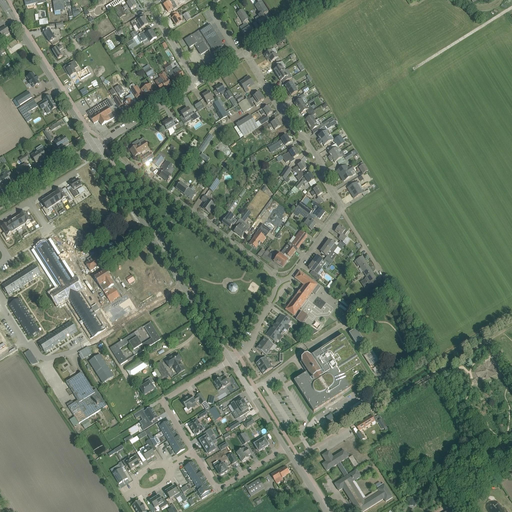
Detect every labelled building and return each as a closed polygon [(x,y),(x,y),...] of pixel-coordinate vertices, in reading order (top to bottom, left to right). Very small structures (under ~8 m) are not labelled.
[(65,10),(63,0),(55,0),(55,2),(53,2),(54,12),(65,10)] [(117,0),(118,0),(109,6),(111,10),(126,1),(125,0),(117,0)] [(123,7),(125,10),(129,7),(131,10),(137,6),(133,0),(128,3),(123,7)] [(168,3),(164,6),(168,12),(172,10),(173,9),(171,6),(169,3),(169,2),(168,3)] [(256,18),(255,19),(258,23),(258,22),(259,23),(262,28),(269,23),(266,19),(265,18),(265,17),(263,15),(268,12),(268,11),(263,4),(261,2),(257,4),(260,8),(257,10),(260,15),(256,18)] [(114,9),(120,18),(125,14),(120,6),(114,9)] [(248,19),(242,10),(237,13),(243,22),(248,19)] [(177,16),(175,13),(172,15),(174,18),(172,19),(176,25),(182,22),(178,15),(177,16)] [(192,18),(188,13),(183,16),(187,22),(192,18)] [(131,23),(134,27),(136,26),(139,31),(148,24),(144,18),(140,20),(138,18),(131,23)] [(253,33),(250,29),(249,28),(246,24),(240,28),(243,32),(246,38),(253,33)] [(190,37),(185,40),(190,48),(189,48),(194,45),(195,45),(197,47),(196,48),(197,50),(198,50),(201,55),(208,50),(211,55),(211,54),(213,53),(214,53),(216,51),(223,46),(224,47),(221,42),(216,35),(214,31),(210,26),(210,25),(207,26),(208,27),(200,32),(200,31),(192,36),(190,37)] [(0,29),(0,39),(10,33),(6,27),(4,28),(3,27),(0,29)] [(48,30),(44,33),(50,43),(51,42),(53,46),(58,43),(59,42),(57,38),(58,38),(57,37),(55,38),(53,36),(49,30),(48,30)] [(140,35),(137,36),(141,43),(143,42),(148,39),(150,42),(152,41),(157,38),(154,34),(152,31),(147,34),(145,31),(141,34),(140,35)] [(52,51),(58,60),(63,57),(59,51),(63,48),(61,46),(58,48),(57,48),(52,51)] [(264,55),(267,59),(274,54),(271,48),(268,50),(269,51),(264,55)] [(267,59),(268,61),(269,60),(271,63),(275,60),(276,61),(279,60),(275,54),(274,54),(267,59)] [(277,64),(273,67),(275,66),(277,68),(275,70),(274,70),(277,76),(285,71),(283,68),(285,67),(282,61),(277,64)] [(163,67),(167,72),(173,69),(170,64),(169,65),(168,64),(163,67)] [(78,67),(76,65),(72,67),(70,68),(68,65),(63,67),(66,72),(67,71),(71,77),(76,74),(74,70),(78,67)] [(154,74),(148,65),(142,69),(148,77),(154,74)] [(171,78),(173,77),(176,82),(184,77),(178,68),(168,74),(171,78)] [(77,73),(81,79),(86,76),(82,70),(77,73)] [(277,76),(281,81),(283,80),(285,82),(283,83),(292,78),(287,70),(285,71),(277,76)] [(165,89),(171,85),(163,72),(159,75),(160,78),(155,81),(157,85),(160,90),(164,87),(165,89)] [(33,73),(27,77),(29,81),(28,82),(31,85),(34,88),(40,84),(38,81),(39,80),(36,76),(35,77),(33,73)] [(245,80),(240,83),(243,88),(246,93),(249,91),(250,91),(248,88),(250,87),(254,85),(249,77),(245,79),(245,80)] [(285,89),(287,92),(295,88),(292,83),(285,87),(286,89),(285,89)] [(147,95),(149,99),(155,95),(151,89),(152,88),(150,84),(141,90),(145,96),(147,95)] [(218,94),(221,93),(222,95),(224,94),(228,101),(233,97),(229,91),(227,93),(222,84),(215,89),(218,94)] [(97,90),(101,98),(103,97),(101,92),(105,89),(103,86),(97,90)] [(120,86),(115,89),(120,96),(125,93),(120,86)] [(140,96),(135,87),(131,90),(136,98),(140,96)] [(287,92),(289,95),(290,95),(291,96),(298,92),(295,88),(287,92)] [(28,92),(15,100),(20,107),(32,98),(28,92)] [(209,92),(203,96),(205,100),(206,101),(208,104),(211,103),(212,105),(213,104),(218,112),(217,113),(218,114),(220,118),(221,120),(227,116),(225,112),(226,112),(221,104),(218,100),(218,101),(215,102),(212,97),(212,96),(209,92)] [(264,100),(259,93),(253,97),(251,99),(249,97),(246,99),(246,100),(238,105),(244,113),(254,107),(252,103),(253,102),(257,107),(262,103),(261,102),(264,100)] [(295,104),(298,109),(305,105),(302,100),(305,97),(303,94),(298,98),(300,100),(295,104)] [(127,101),(124,103),(126,106),(125,107),(125,108),(128,112),(136,107),(134,104),(136,103),(131,95),(127,98),(125,99),(127,101)] [(57,108),(50,96),(44,100),(45,101),(39,105),(42,110),(44,109),(47,114),(57,108)] [(123,105),(118,97),(114,99),(119,107),(123,105)] [(87,113),(91,118),(90,119),(94,124),(99,121),(102,126),(114,118),(109,109),(113,106),(109,99),(87,113)] [(27,104),(19,110),(22,115),(27,122),(32,119),(28,113),(37,106),(34,101),(28,105),(27,104)] [(308,114),(313,111),(311,107),(308,110),(305,105),(298,109),(301,114),(306,111),(308,114)] [(260,112),(262,115),(265,113),(267,116),(272,113),(268,107),(264,109),(260,112)] [(183,116),(180,118),(182,121),(185,119),(185,120),(190,117),(193,122),(199,118),(195,113),(192,115),(188,109),(181,113),(183,116)] [(308,114),(310,117),(305,121),(308,126),(316,121),(313,116),(315,114),(313,111),(308,114)] [(259,128),(251,116),(237,125),(244,137),(253,132),(259,128)] [(266,116),(259,121),(262,126),(269,121),(266,116)] [(66,117),(63,119),(65,123),(67,122),(69,125),(71,124),(66,117)] [(164,123),(163,124),(166,128),(167,130),(172,127),(175,132),(179,130),(182,129),(182,128),(181,128),(179,124),(179,123),(178,124),(175,126),(171,119),(167,122),(166,121),(164,122),(164,123)] [(316,121),(308,126),(312,131),(318,127),(320,129),(324,127),(324,128),(327,126),(329,125),(327,121),(325,122),(322,124),(319,119),(316,121)] [(269,128),(269,129),(273,127),(275,130),(281,127),(277,120),(269,125),(268,126),(269,128)] [(269,125),(267,123),(259,128),(253,132),(255,136),(257,135),(258,135),(269,128),(268,126),(269,125)] [(318,140),(319,143),(331,135),(328,130),(318,136),(320,139),(318,140)] [(47,131),(44,133),(50,143),(54,141),(47,131)] [(281,139),(282,140),(279,142),(278,141),(272,145),(271,144),(267,146),(270,151),(280,145),(280,146),(284,144),(285,146),(291,143),(286,136),(281,139)] [(69,144),(65,137),(61,140),(60,138),(54,142),(59,149),(61,147),(62,149),(69,144)] [(328,137),(319,143),(320,145),(323,143),(324,146),(328,143),(332,141),(331,138),(330,139),(328,137)] [(134,148),(130,151),(134,158),(141,153),(145,151),(143,148),(148,145),(146,143),(144,139),(139,141),(133,145),(134,148)] [(331,156),(328,157),(330,160),(339,154),(342,152),(339,147),(338,148),(329,153),(331,156)] [(289,152),(286,155),(285,155),(282,157),(286,163),(289,161),(291,163),(295,161),(293,159),(299,155),(295,149),(289,152)] [(47,158),(44,154),(42,151),(38,153),(38,152),(31,156),(36,163),(39,161),(40,163),(47,158)] [(339,154),(330,160),(331,162),(333,160),(335,163),(337,162),(339,160),(343,158),(344,157),(345,156),(342,152),(339,154)] [(145,157),(141,160),(144,165),(145,164),(146,166),(150,164),(152,162),(151,160),(152,160),(152,159),(154,158),(151,153),(145,157)] [(345,156),(344,157),(346,161),(353,157),(351,154),(351,153),(345,156)] [(19,159),(22,163),(29,159),(26,155),(19,159)] [(158,155),(153,163),(158,167),(164,159),(158,155)] [(173,166),(170,164),(166,161),(161,168),(164,170),(159,176),(167,182),(172,176),(167,173),(173,166)] [(337,171),(340,177),(352,169),(351,167),(348,169),(346,165),(348,164),(346,161),(341,164),(343,167),(337,171)] [(295,167),(292,171),(293,173),(296,172),(297,175),(298,174),(299,176),(296,178),(299,182),(304,176),(301,172),(303,171),(307,168),(303,163),(298,166),(295,168),(295,167)] [(30,169),(27,165),(26,164),(20,168),(20,169),(17,171),(19,173),(22,171),(23,173),(30,169)] [(361,166),(359,168),(363,174),(368,171),(364,164),(361,166)] [(281,177),(285,180),(292,170),(288,167),(281,177)] [(352,169),(340,177),(344,182),(353,176),(356,174),(354,171),(352,169)] [(12,176),(9,172),(8,171),(3,175),(4,177),(0,179),(0,184),(2,187),(6,185),(6,184),(10,181),(11,182),(9,178),(12,176)] [(295,187),(291,191),(293,193),(296,188),(299,190),(301,188),(300,187),(303,184),(303,183),(305,186),(309,184),(314,180),(310,174),(306,176),(305,177),(305,178),(302,180),(301,180),(300,182),(295,187)] [(207,188),(213,192),(220,182),(214,178),(207,188)] [(72,188),(70,190),(75,198),(80,195),(78,191),(83,188),(81,185),(82,184),(80,181),(79,181),(78,179),(70,184),(71,186),(72,188)] [(176,189),(192,201),(196,195),(192,192),(195,188),(192,186),(189,190),(189,189),(181,183),(176,189)] [(350,191),(352,193),(360,188),(358,185),(356,183),(347,188),(350,192),(350,191)] [(314,191),(311,193),(313,196),(316,194),(317,197),(323,193),(319,187),(313,190),(314,191)] [(360,188),(352,193),(353,195),(352,195),(354,199),(363,193),(362,192),(360,188)] [(61,190),(56,193),(63,204),(67,201),(69,204),(72,202),(67,193),(64,195),(61,191),(61,190)] [(56,193),(52,196),(57,204),(57,205),(61,202),(63,204),(56,193)] [(52,196),(47,199),(52,207),(57,205),(57,204),(52,196)] [(201,200),(206,204),(202,209),(209,213),(212,209),(213,209),(216,206),(209,201),(210,199),(205,196),(201,200)] [(47,199),(42,202),(45,207),(43,209),(47,215),(50,213),(49,211),(48,210),(52,207),(47,199)] [(234,202),(228,210),(231,213),(237,204),(234,202)] [(300,205),(298,207),(309,215),(311,213),(312,212),(304,206),(304,205),(302,202),(300,205)] [(298,207),(295,211),(298,213),(299,213),(306,218),(308,215),(302,210),(298,207)] [(315,210),(312,213),(315,215),(315,216),(320,220),(325,214),(316,207),(314,209),(315,210)] [(246,210),(240,219),(243,221),(244,222),(251,214),(247,210),(246,210)] [(25,213),(20,216),(27,227),(31,224),(32,225),(35,223),(31,216),(28,218),(25,213)] [(225,219),(222,223),(227,227),(229,229),(230,229),(233,225),(234,225),(237,221),(233,218),(234,217),(230,213),(226,219),(225,219)] [(20,216),(16,219),(22,228),(21,227),(25,225),(27,227),(20,216)] [(307,218),(302,224),(306,227),(307,227),(311,231),(316,225),(311,221),(311,222),(307,218)] [(16,219),(11,222),(17,231),(22,228),(16,219)] [(11,222),(7,225),(12,233),(16,231),(17,232),(17,231),(11,222)] [(241,224),(234,232),(242,238),(247,231),(244,228),(245,227),(241,224)] [(6,225),(2,228),(5,233),(2,235),(6,241),(9,239),(8,236),(12,233),(7,225),(6,225)] [(254,238),(250,244),(256,249),(261,243),(262,244),(262,243),(265,240),(266,238),(269,233),(269,232),(261,226),(257,232),(258,232),(257,233),(254,237),(254,238)] [(343,243),(346,245),(350,240),(342,234),(346,230),(340,226),(335,232),(341,236),(339,238),(343,242),(343,243)] [(289,242),(287,245),(296,251),(307,237),(300,232),(296,238),(297,239),(292,244),(289,242)] [(49,240),(33,250),(58,289),(50,294),(58,306),(65,301),(79,322),(90,339),(94,337),(95,339),(104,334),(103,333),(102,332),(106,330),(95,312),(99,309),(96,305),(92,308),(81,291),(83,290),(75,278),(74,279),(62,261),(68,258),(67,256),(69,255),(67,252),(65,254),(65,252),(59,256),(49,240)] [(329,240),(325,246),(334,253),(338,247),(341,250),(342,250),(343,248),(343,247),(345,245),(340,241),(340,242),(337,246),(334,244),(329,240)] [(287,245),(280,254),(274,262),(283,269),(296,251),(287,245)] [(325,246),(321,252),(328,258),(326,260),(331,264),(333,261),(330,258),(334,253),(325,246)] [(86,264),(91,272),(101,265),(96,258),(94,255),(87,260),(89,263),(86,264)] [(317,257),(313,262),(322,269),(326,263),(330,266),(331,264),(326,260),(325,262),(317,257)] [(360,266),(363,272),(369,268),(362,257),(354,262),(358,267),(360,266)] [(313,262),(309,268),(312,271),(316,274),(319,276),(324,270),(322,269),(313,262)] [(34,265),(28,270),(34,280),(36,279),(35,278),(40,275),(39,272),(40,271),(38,268),(36,269),(34,265)] [(365,278),(368,283),(363,286),(365,290),(372,285),(370,282),(376,279),(369,268),(363,272),(367,277),(365,278)] [(28,270),(23,273),(29,282),(32,280),(33,281),(34,280),(28,270)] [(95,279),(94,279),(96,282),(97,281),(106,295),(108,298),(111,303),(114,301),(113,300),(119,297),(112,286),(114,285),(110,279),(105,272),(95,278),(95,279)] [(296,320),(303,325),(308,317),(302,312),(300,315),(297,313),(312,292),(315,295),(321,288),(300,272),(295,279),(304,285),(286,310),(297,319),(296,320)] [(23,273),(18,276),(25,286),(26,285),(26,284),(29,282),(23,273)] [(18,276),(14,279),(20,288),(23,286),(24,287),(25,286),(18,276)] [(14,279),(9,282),(16,292),(17,291),(17,290),(20,288),(14,279)] [(9,282),(3,286),(4,289),(3,290),(5,293),(7,292),(9,295),(14,292),(14,293),(16,292),(9,282)] [(229,288),(234,294),(240,289),(235,283),(229,288)] [(13,304),(10,306),(14,313),(24,306),(23,305),(19,300),(16,302),(15,300),(12,302),(13,304)] [(24,306),(14,313),(17,317),(27,311),(25,308),(25,307),(24,306)] [(27,311),(17,317),(20,322),(30,315),(29,314),(28,314),(27,311)] [(30,315),(20,322),(23,326),(32,320),(30,317),(31,317),(30,315)] [(290,322),(286,318),(282,315),(266,336),(275,342),(277,339),(280,341),(283,337),(280,335),(285,329),(288,331),(290,327),(288,325),(290,322)] [(32,320),(23,326),(26,331),(36,324),(35,323),(34,323),(32,320)] [(65,325),(64,326),(70,337),(77,332),(75,329),(77,328),(74,324),(73,325),(71,322),(65,326),(65,325)] [(138,338),(129,343),(134,351),(137,355),(161,340),(150,323),(144,327),(144,328),(144,327),(151,339),(142,345),(138,338)] [(36,324),(26,331),(30,338),(33,336),(34,337),(38,335),(37,334),(40,332),(36,326),(37,326),(36,324)] [(62,328),(59,330),(66,339),(70,337),(64,326),(62,327),(62,328)] [(349,333),(356,344),(363,339),(356,329),(349,333)] [(56,331),(54,332),(61,342),(66,339),(59,330),(56,332),(56,331)] [(53,334),(50,336),(56,345),(61,342),(54,332),(53,333),(53,334)] [(120,350),(129,343),(138,338),(137,338),(134,333),(135,333),(122,341),(120,342),(121,342),(110,349),(121,365),(127,361),(120,350)] [(47,337),(45,338),(52,348),(56,345),(50,336),(47,337)] [(307,373),(294,381),(314,412),(369,376),(343,336),(311,356),(308,354),(301,358),(302,360),(300,361),(300,362),(301,361),(301,362),(300,363),(307,373)] [(44,339),(39,343),(41,346),(39,347),(42,350),(43,349),(45,352),(52,348),(45,338),(44,339)] [(265,338),(260,343),(270,350),(274,345),(265,338)] [(260,343),(256,349),(257,349),(266,355),(265,356),(266,356),(270,350),(260,343)] [(30,351),(24,354),(27,359),(33,356),(30,351)] [(173,366),(178,374),(185,370),(180,362),(182,360),(177,354),(173,357),(172,356),(165,361),(170,368),(173,366)] [(207,358),(199,362),(202,367),(209,363),(207,358)] [(255,364),(259,370),(269,364),(265,358),(256,364),(255,364)] [(143,360),(126,370),(131,377),(148,367),(143,360)] [(269,364),(259,370),(263,376),(263,375),(272,370),(273,370),(269,364)] [(70,381),(66,383),(78,401),(68,407),(79,424),(107,407),(96,390),(97,391),(94,393),(82,373),(74,378),(75,381),(72,383),(70,381)] [(215,386),(219,391),(226,387),(226,386),(229,383),(225,376),(221,379),(221,378),(214,383),(216,386),(215,386)] [(140,388),(140,389),(144,396),(149,393),(150,392),(151,391),(154,390),(151,384),(154,383),(151,377),(145,381),(147,384),(140,388)] [(185,400),(182,402),(184,404),(186,408),(184,410),(186,412),(189,411),(192,408),(191,406),(195,403),(196,403),(195,402),(196,402),(197,403),(199,401),(202,405),(206,402),(201,393),(196,396),(197,397),(193,399),(191,396),(188,398),(187,398),(185,399),(185,400)] [(232,405),(228,407),(232,413),(236,411),(245,404),(242,399),(237,403),(235,401),(236,401),(231,404),(232,405)] [(236,411),(240,417),(245,414),(244,414),(244,415),(243,413),(249,409),(245,404),(236,411)] [(210,408),(206,410),(215,424),(217,422),(216,421),(221,418),(215,407),(214,408),(211,410),(210,408)] [(144,409),(134,415),(136,419),(140,417),(143,415),(146,419),(154,413),(151,408),(146,411),(144,409)] [(206,410),(198,415),(200,419),(208,414),(206,410)] [(142,421),(140,423),(146,419),(148,423),(142,427),(141,427),(144,431),(159,422),(157,419),(158,419),(154,413),(146,419),(142,421)] [(374,415),(356,426),(359,431),(375,422),(376,423),(377,424),(379,423),(382,430),(384,429),(387,427),(382,419),(379,421),(378,419),(377,417),(376,417),(375,418),(374,415)] [(244,424),(247,428),(255,423),(252,419),(244,424)] [(203,430),(197,420),(189,425),(195,435),(196,435),(197,435),(200,433),(199,433),(203,430)] [(158,424),(162,431),(171,426),(168,421),(164,424),(162,422),(158,424)] [(171,426),(162,431),(165,436),(174,431),(171,426)] [(149,429),(138,436),(141,440),(147,435),(150,439),(154,437),(149,429)] [(202,445),(204,448),(211,443),(209,440),(211,438),(210,437),(214,435),(211,429),(203,434),(205,437),(200,441),(200,442),(201,445),(202,445)] [(165,436),(168,440),(176,435),(174,431),(165,436)] [(360,432),(356,435),(360,441),(364,439),(365,439),(360,432)] [(238,437),(244,445),(248,443),(243,434),(238,437)] [(176,435),(168,440),(171,445),(180,440),(177,435),(176,435)] [(155,436),(150,439),(155,447),(160,444),(155,436)] [(255,447),(257,450),(258,450),(259,452),(269,446),(264,439),(262,440),(262,439),(258,441),(258,442),(254,445),(256,447),(255,447)] [(180,440),(171,445),(174,450),(182,445),(180,440)] [(204,448),(206,451),(205,451),(207,454),(208,454),(208,455),(216,450),(214,447),(215,446),(214,445),(217,443),(216,440),(211,443),(204,448)] [(219,447),(221,451),(229,447),(226,443),(219,447)] [(148,445),(144,447),(151,458),(155,456),(150,447),(149,447),(148,445)] [(174,450),(177,455),(185,449),(182,445),(174,450)] [(144,447),(140,450),(140,451),(142,453),(144,457),(146,461),(151,458),(144,447)] [(242,462),(243,462),(246,461),(246,460),(249,458),(248,456),(251,454),(247,448),(244,450),(243,449),(236,453),(242,462)] [(137,450),(136,451),(137,453),(140,459),(144,457),(142,453),(140,451),(138,453),(137,450)] [(348,458),(347,455),(344,451),(333,458),(329,452),(322,456),(326,462),(322,465),(327,472),(337,465),(345,478),(335,484),(339,491),(343,489),(357,511),(363,511),(384,499),(386,502),(393,498),(385,485),(384,486),(383,484),(377,488),(378,490),(363,500),(352,483),(361,477),(356,471),(348,476),(340,463),(348,458)] [(228,456),(233,464),(237,462),(232,454),(228,456)] [(135,468),(140,465),(137,461),(140,459),(137,455),(130,459),(135,468)] [(358,464),(352,456),(348,458),(354,467),(358,464)] [(131,470),(135,468),(130,459),(129,457),(122,462),(126,468),(129,466),(131,470)] [(121,469),(113,474),(119,484),(128,479),(123,472),(126,471),(123,467),(124,467),(121,462),(118,464),(121,469)] [(193,462),(185,467),(187,472),(196,467),(193,462)] [(216,468),(220,476),(221,475),(222,475),(224,474),(225,473),(228,471),(226,469),(229,467),(226,463),(224,465),(223,464),(216,468)] [(196,467),(187,472),(190,477),(199,471),(196,467)] [(271,475),(275,481),(281,477),(282,478),(289,474),(286,468),(282,470),(281,469),(278,471),(275,473),(275,472),(271,475)] [(199,471),(190,477),(193,481),(193,482),(202,476),(199,471)] [(202,476),(193,482),(196,486),(205,481),(202,476)] [(247,486),(245,488),(251,496),(251,497),(265,488),(259,479),(258,480),(247,486)] [(205,481),(196,486),(199,490),(207,485),(205,481)] [(199,490),(197,491),(197,492),(202,499),(207,496),(205,494),(210,491),(211,490),(207,485),(199,490)] [(174,486),(170,489),(174,497),(176,499),(180,497),(184,503),(187,501),(184,495),(183,495),(179,489),(177,490),(174,486)] [(170,489),(165,492),(170,499),(174,497),(170,489)] [(159,496),(154,498),(159,506),(161,509),(168,505),(166,502),(164,498),(161,500),(159,496)] [(154,498),(150,501),(155,509),(159,506),(157,502),(154,498)] [(136,511),(146,511),(145,510),(145,509),(142,504),(141,504),(139,501),(132,506),(136,511)]
